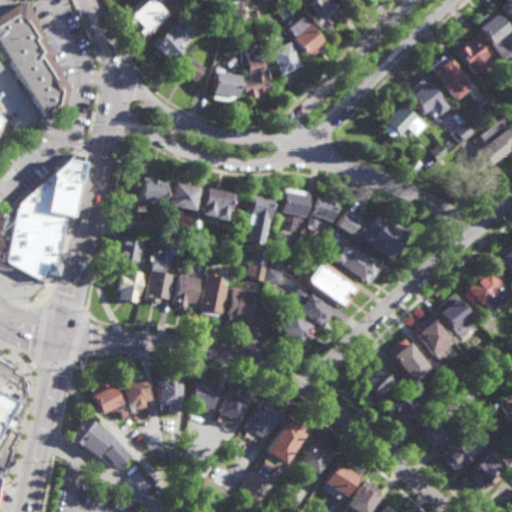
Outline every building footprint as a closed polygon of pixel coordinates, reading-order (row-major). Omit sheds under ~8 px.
[(21,0),(34,18),(32,20),(43,38),(41,39),(43,42),(45,41),(52,53),(47,56),(66,87),(65,88),(61,108),(42,119),(0,50),(0,11),(15,1),(15,2),(19,0),(21,0)] [(144,34),(142,32),(137,37),(132,30),(136,26),(132,21),(127,25),(121,18),(126,14),(125,13),(139,0),(155,0),(167,13),(144,34)] [(200,21),(191,15),(200,0),(210,0),(212,1),(200,21)] [(323,0),(334,12),(326,19),(322,22),(323,23),(317,29),(298,8),(300,6),(299,5),(301,3),(301,4),(305,0),(323,0)] [(511,0),(511,23),(497,5),(503,0),(511,0)] [(235,32),(224,30),(228,7),(239,8),(235,32)] [(491,13),(492,12),(511,36),(511,38),(501,48),(496,42),(495,43),(492,40),(487,43),(474,26),(475,26),(472,22),(488,9),(491,13)] [(194,29),(188,35),(190,37),(182,44),(184,46),(168,60),(161,53),(159,56),(154,51),(157,48),(151,42),(161,33),(161,32),(168,26),(169,26),(181,15),(194,29)] [(304,57),(300,52),(299,54),(285,37),(288,35),(282,28),(298,15),(317,39),(316,40),(320,45),(304,57)] [(475,77),(471,72),(469,74),(451,51),(469,36),(483,54),(478,59),(482,64),(481,65),(485,69),(475,77)] [(279,79),(276,73),(273,74),(262,50),(270,46),(269,43),(281,37),(294,65),(293,65),(296,71),(279,79)] [(241,99),(238,77),(242,77),(239,61),(247,59),(247,55),(257,53),(263,90),(255,91),(255,96),(241,99)] [(195,79),(193,78),(192,79),(174,68),(183,54),(200,65),(194,76),(196,77),(195,79)] [(443,59),(445,57),(461,77),(457,79),(464,88),(450,99),(443,90),(442,91),(427,72),(429,70),(427,66),(441,55),(443,59)] [(502,85),(494,75),(503,69),(510,78),(502,85)] [(230,96),(229,101),(209,98),(210,92),(208,92),(211,72),(233,75),(230,96)] [(422,82),(423,82),(442,107),(434,113),(435,114),(430,118),(426,112),(423,114),(421,111),(418,113),(405,96),(405,95),(402,91),(419,78),(422,82)] [(511,99),(510,101),(500,88),(511,80),(511,99)] [(484,118),(476,106),(486,99),(494,111),(484,118)] [(408,135),(400,127),(392,135),(391,134),(388,138),(377,127),(380,123),(378,121),(396,103),(418,125),(408,135)] [(456,144),(447,133),(462,121),(471,133),(456,144)] [(486,165),(474,150),(493,135),(491,132),(501,123),(510,135),(499,143),(505,150),(486,165)] [(433,161),(426,151),(436,143),(444,153),(433,161)] [(6,241),(0,263),(8,267),(34,282),(37,275),(51,278),(54,263),(50,262),(51,259),(55,260),(64,218),(68,219),(80,157),(69,156),(61,160),(13,205),(6,241)] [(158,206),(134,201),(140,177),(163,182),(158,206)] [(193,188),(194,188),(189,211),(165,206),(170,183),(174,184),(175,178),(195,182),(193,188)] [(304,192),(303,196),(304,197),(300,217),(299,217),(298,220),(297,220),(296,222),(294,222),(294,225),(292,225),(291,230),(279,227),(282,213),(275,212),(280,191),(281,192),(282,187),(304,192)] [(220,192),(229,194),(229,195),(235,197),(232,211),(226,209),(223,220),(196,214),(202,188),(213,191),(214,188),(220,189),(220,192)] [(257,197),(268,200),(265,217),(266,217),(261,244),(251,243),(251,244),(247,243),(247,242),(245,242),(244,243),(233,241),(235,230),(234,230),(237,212),(244,213),(248,195),(250,195),(250,194),(257,195),(257,197)] [(327,221),(315,217),(312,227),(308,226),(308,228),(304,227),(304,225),(313,198),(332,204),(327,221)] [(141,232),(124,229),(127,211),(144,214),(141,232)] [(343,227),(334,221),(341,211),(350,216),(343,227)] [(390,260),(406,234),(375,214),(368,225),(371,227),(361,242),(390,260)] [(169,245),(156,242),(158,229),(171,232),(169,245)] [(202,251),(186,248),(190,230),(206,234),(202,251)] [(153,243),(139,240),(140,235),(154,238),(153,243)] [(139,256),(135,255),(134,262),(114,258),(114,255),(111,254),(113,243),(117,243),(119,236),(138,240),(138,241),(141,242),(139,256)] [(309,253),(303,249),(310,238),(316,243),(309,253)] [(511,246),(511,276),(510,278),(493,255),(499,251),(497,247),(501,244),(503,247),(509,243),(511,246)] [(345,248),(346,246),(375,267),(363,285),(333,264),(334,263),(329,260),(334,253),(336,254),(342,246),(345,248)] [(264,265),(248,262),(250,249),(266,252),(264,265)] [(280,271),(266,265),(271,253),(285,259),(280,271)] [(298,283),(281,271),(286,259),(305,272),(298,283)] [(346,299),(342,296),(341,298),(345,300),(337,311),(300,283),(317,260),(354,288),(346,299)] [(161,274),(169,275),(164,300),(157,299),(156,304),(140,301),(146,271),(148,271),(150,261),(163,264),(161,274)] [(0,263),(8,267),(5,271),(0,271),(0,263)] [(261,281),(243,278),(245,264),(264,266),(261,281)] [(500,279),(494,285),(504,297),(484,313),(476,304),(474,306),(471,303),(467,306),(458,295),(462,291),(461,289),(483,271),(484,272),(490,267),(500,279)] [(276,284),(262,281),(264,268),(278,271),(276,284)] [(138,273),(137,277),(138,277),(135,295),(134,294),(132,302),(115,299),(116,291),(114,291),(117,273),(120,273),(120,270),(138,273)] [(191,278),(196,279),(190,304),(183,303),(182,308),(181,307),(181,309),(176,308),(177,306),(168,304),(175,275),(176,275),(178,270),(193,274),(191,278)] [(214,286),(223,288),(218,315),(215,314),(214,317),(197,314),(198,310),(195,310),(201,283),(203,284),(204,281),(214,283),(214,286)] [(246,325),(225,320),(226,315),(223,315),(229,287),(254,292),(246,325)] [(319,328),(314,324),(313,326),(292,312),(293,311),(283,304),(294,287),(305,294),(304,295),(325,309),(325,310),(329,313),(319,328)] [(451,301),(452,300),(472,325),(456,338),(436,314),(438,312),(433,307),(447,296),(451,301)] [(271,316),(257,312),(261,299),(274,302),(271,316)] [(285,316),(287,314),(306,327),(310,331),(300,345),(296,342),(295,345),(275,331),(279,325),(275,323),(282,314),(285,316)] [(430,321),(431,320),(445,338),(444,339),(448,344),(430,357),(427,352),(426,353),(413,336),(415,335),(409,327),(418,320),(420,323),(427,317),(430,321)] [(497,346),(484,331),(494,323),(507,337),(497,346)] [(405,344),(406,343),(427,370),(409,384),(389,357),(390,356),(386,351),(401,339),(405,344)] [(486,363),(476,371),(466,359),(470,355),(470,354),(475,350),(486,363)] [(0,361),(1,359),(7,363),(6,364),(11,367),(9,370),(16,374),(16,375),(17,379),(20,378),(23,390),(22,390),(21,396),(19,401),(24,404),(19,412),(21,413),(15,424),(13,423),(9,429),(14,432),(10,438),(14,440),(10,446),(8,445),(7,447),(8,448),(7,450),(9,451),(7,458),(6,457),(4,460),(6,461),(4,468),(4,469),(1,467),(0,469),(3,470),(1,478),(0,477),(0,361)] [(391,384),(381,394),(379,392),(374,397),(372,394),(367,400),(358,390),(362,386),(361,384),(366,379),(363,377),(369,371),(371,373),(376,368),(391,384)] [(451,392),(441,379),(453,369),(463,382),(451,392)] [(139,408),(134,409),(135,411),(130,413),(129,410),(125,411),(124,406),(123,406),(117,384),(121,383),(120,378),(138,374),(145,401),(138,403),(139,408)] [(210,389),(211,390),(209,397),(211,398),(210,402),(208,402),(206,410),(199,408),(198,411),(193,410),(193,407),(184,405),(188,384),(191,384),(192,378),(211,382),(210,389)] [(398,393),(391,384),(397,379),(404,388),(398,393)] [(176,380),(176,391),(178,391),(178,396),(176,396),(176,407),(173,407),(173,413),(162,413),(162,406),(154,406),(154,380),(176,380)] [(105,386),(116,404),(117,408),(109,413),(107,409),(95,416),(85,397),(88,395),(86,391),(102,382),(105,386)] [(464,404),(455,393),(467,384),(475,395),(464,404)] [(244,395),(241,401),(242,401),(239,410),(240,410),(239,414),(237,413),(233,424),(232,423),(230,426),(221,422),(222,419),(212,415),(222,392),(224,393),(227,387),(244,395)] [(425,414),(413,398),(424,390),(436,406),(425,414)] [(412,417),(410,414),(398,424),(388,412),(391,410),(387,404),(404,391),(419,411),(412,417)] [(276,427),(270,422),(261,436),(260,435),(258,438),(249,432),(250,430),(247,428),(248,425),(243,422),(257,400),(282,417),(276,427)] [(428,448),(416,432),(440,414),(447,424),(444,427),(448,433),(428,448)] [(124,458),(111,470),(106,464),(105,466),(94,457),(93,459),(76,446),(75,448),(64,440),(81,418),(106,438),(124,458)] [(299,429),(296,434),(300,436),(281,466),(277,464),(272,471),(260,463),(265,456),(261,453),(280,423),(284,426),(287,421),(299,429)] [(485,444),(469,457),(470,458),(452,472),(439,455),(455,442),(457,443),(473,430),(485,444)] [(328,449),(324,454),(326,455),(313,476),(312,475),(310,478),(298,471),(300,468),(295,465),(308,444),(310,445),(314,440),(328,449)] [(252,464),(244,459),(251,447),(259,452),(252,464)] [(511,469),(509,472),(499,459),(511,447),(511,469)] [(193,467),(180,463),(185,448),(198,453),(193,467)] [(473,491),(461,474),(486,455),(496,469),(491,473),(493,476),(473,491)] [(340,470),(342,466),(348,470),(346,473),(355,479),(341,499),(337,496),(334,501),(317,489),(320,485),(318,484),(332,464),(340,470)] [(248,499),(235,491),(248,471),(261,479),(248,499)] [(378,491),(375,497),(376,498),(367,511),(340,511),(358,486),(359,487),(362,481),(378,491)]
